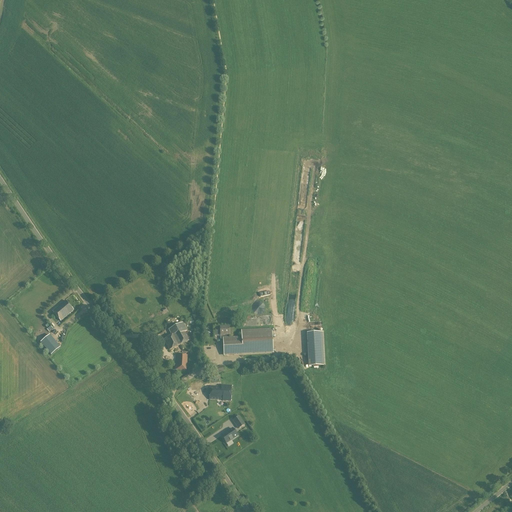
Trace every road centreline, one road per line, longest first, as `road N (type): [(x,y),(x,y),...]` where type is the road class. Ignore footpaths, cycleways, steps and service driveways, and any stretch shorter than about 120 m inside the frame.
road 1 (unclassified): [(0,182),(248,511)]
road 2 (unknown): [(115,335),(160,334),(175,352),(193,347),(192,383),(178,409)]
